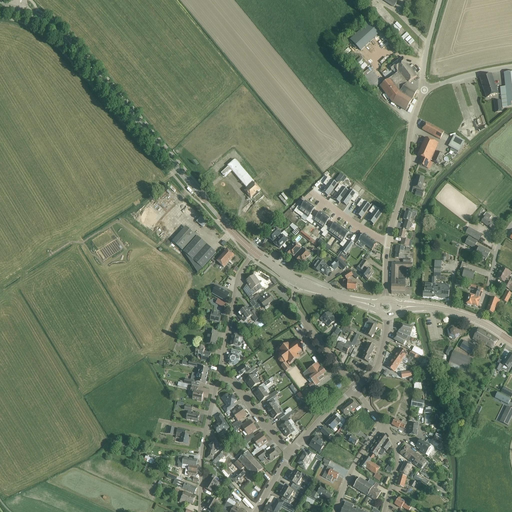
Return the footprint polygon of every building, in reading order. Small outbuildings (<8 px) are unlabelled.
[(361,51),(379,34),(369,23),(350,40),(361,51)] [(407,84),(408,83),(417,76),(402,57),(389,67),(392,71),(395,68),(398,73),(407,84)] [(389,80),(399,92),(412,100),(418,89),(408,83),(407,84),(398,73),(389,80)] [(498,94),(493,79),(492,74),(480,78),(481,82),(486,98),(498,94)] [(406,110),(412,100),(399,92),(389,80),(380,86),(393,103),(406,110)] [(511,107),(511,103),(507,104),(506,92),(501,93),(502,105),(502,108),(511,107)] [(444,132),(430,125),(426,123),(422,130),(440,139),(444,132)] [(454,135),(449,145),(454,148),(459,151),(460,151),(461,149),(462,146),(464,143),(465,141),(454,135)] [(430,162),(438,143),(426,138),(417,156),(422,158),(419,165),(427,168),(430,161),(430,162)] [(438,151),(433,162),(438,164),(443,154),(438,151)] [(231,162),(227,166),(228,166),(235,174),(247,189),(245,191),(251,198),(252,197),(255,195),(261,190),(235,160),(231,162)] [(424,178),(422,177),(417,176),(415,183),(414,182),(413,187),(421,189),(424,178)] [(325,187),(323,191),(329,195),(337,185),(328,178),(324,183),(327,185),(325,187)] [(339,193),(335,198),(340,202),(341,201),(348,192),(339,185),(336,190),(339,193)] [(348,192),(341,201),(347,205),(351,199),(354,202),(358,196),(350,190),(348,192)] [(361,207),(356,213),(362,218),(362,217),(369,208),(370,206),(361,200),(358,205),(359,206),(361,207)] [(298,206),(294,211),(297,213),(299,211),(303,214),(306,211),(310,205),(306,202),(301,208),(298,206)] [(306,211),(303,214),(308,218),(306,220),(309,222),(311,220),(313,216),(310,214),(315,208),(310,205),(306,211)] [(373,214),(369,219),(375,223),(383,213),(374,206),(371,210),(370,211),(373,214)] [(417,211),(412,210),(409,209),(408,213),(406,212),(405,216),(404,216),(403,218),(404,219),(406,220),(405,225),(404,225),(403,228),(409,229),(411,222),(410,221),(411,217),(414,218),(415,216),(416,216),(417,211)] [(311,220),(309,222),(312,224),(314,222),(318,225),(320,222),(325,216),(320,212),(316,218),(313,216),(311,220)] [(491,217),(487,214),(486,213),(484,216),(485,217),(482,221),(494,230),(497,225),(489,220),(491,217)] [(200,216),(196,222),(202,228),(207,223),(200,216)] [(320,222),(318,225),(322,228),(321,231),(324,233),(325,230),(328,227),(325,225),(329,219),(325,216),(320,222)] [(325,230),(324,233),(326,235),(328,232),(333,236),(335,233),(340,226),(335,223),(331,229),(328,227),(325,230)] [(335,233),(333,236),(337,239),(340,236),(344,230),(340,226),(335,233)] [(465,233),(465,234),(467,235),(468,235),(472,237),(476,231),(469,227),(465,233)] [(274,241),(275,243),(279,239),(277,238),(281,234),(276,229),(267,237),(270,240),(270,239),(273,242),(274,241)] [(340,236),(337,239),(342,242),(340,245),(343,247),(345,244),(347,241),(344,239),(348,233),(344,230),(340,236)] [(398,230),(397,234),(399,235),(399,238),(402,239),(400,245),(405,246),(408,247),(408,246),(411,247),(412,244),(413,241),(410,240),(404,239),(406,232),(405,232),(401,230),(400,231),(398,230)] [(282,236),(281,234),(277,238),(279,239),(275,243),(274,244),(277,246),(280,249),(288,241),(282,236)] [(363,234),(358,240),(359,240),(365,245),(372,250),(377,244),(371,239),(369,238),(363,234)] [(204,269),(210,261),(216,253),(197,237),(184,252),(204,269)] [(468,237),(465,244),(474,249),(477,241),(468,237)] [(350,240),(342,251),(346,254),(354,243),(350,240)] [(291,254),(294,257),(303,247),(302,247),(301,249),(301,248),(301,249),(296,244),(295,243),(286,253),(289,256),(291,254)] [(404,248),(401,247),(397,246),(396,249),(397,249),(395,258),(402,259),(404,248)] [(303,247),(294,257),(295,256),(297,257),(296,259),(299,262),(300,260),(303,263),(304,262),(305,262),(306,260),(306,259),(311,255),(310,254),(310,255),(305,250),(305,249),(303,247)] [(487,258),(490,252),(483,249),(482,250),(479,248),(475,256),(478,257),(485,260),(485,261),(487,258)] [(226,249),(220,257),(216,261),(224,267),(234,256),(226,249)] [(364,274),(363,276),(368,280),(374,272),(368,268),(366,271),(364,269),(368,263),(363,259),(357,269),(361,272),(364,274)] [(316,260),(313,263),(316,265),(314,268),(316,270),(317,271),(318,272),(319,272),(320,271),(321,271),(323,273),(326,275),(330,271),(332,272),(334,269),(335,270),(339,266),(335,261),(330,266),(331,267),(329,268),(326,265),(319,260),(318,262),(316,260)] [(468,264),(463,262),(462,262),(459,271),(464,273),(463,276),(467,278),(468,276),(472,278),(472,279),(475,272),(473,272),(473,271),(472,271),(466,269),(468,264)] [(391,291),(391,294),(395,294),(395,291),(405,292),(405,294),(405,295),(411,295),(412,290),(412,288),(405,288),(406,275),(406,268),(407,268),(412,269),(412,264),(406,264),(399,264),(397,264),(392,263),(392,271),(391,291)] [(511,272),(507,270),(502,267),(499,273),(498,273),(496,278),(504,282),(506,278),(508,280),(511,272)] [(350,271),(353,275),(357,279),(359,277),(351,270),(350,271)] [(347,279),(353,275),(350,271),(344,275),(347,279)] [(423,292),(423,298),(431,298),(432,298),(432,293),(433,293),(434,288),(435,288),(435,284),(436,284),(436,280),(436,278),(436,277),(436,276),(440,277),(441,276),(441,274),(434,274),(434,277),(432,277),(432,284),(431,284),(425,283),(424,292),(423,292)] [(260,284),(254,276),(246,282),(250,287),(248,289),(248,291),(246,293),(250,299),(254,297),(252,295),(262,288),(260,284)] [(356,290),(357,283),(351,283),(351,281),(343,281),(343,285),(347,285),(347,289),(356,290)] [(449,285),(436,284),(435,284),(435,288),(434,288),(433,293),(432,293),(432,298),(448,300),(449,289),(449,285)] [(468,299),(466,304),(471,306),(471,305),(477,307),(480,298),(482,293),(483,289),(479,287),(469,284),(468,288),(476,291),(474,296),(470,295),(468,299)] [(230,293),(216,285),(212,294),(221,299),(225,302),(230,293)] [(507,291),(502,300),(506,303),(511,294),(507,291)] [(260,296),(253,300),(256,304),(254,306),(256,310),(260,307),(260,305),(262,304),(265,309),(269,306),(268,304),(272,301),(268,295),(262,299),(260,296)] [(491,297),(486,311),(493,314),(495,308),(497,309),(500,300),(491,297)] [(247,307),(237,314),(241,320),(243,319),(245,321),(251,317),(254,322),(260,317),(252,307),(255,311),(251,313),(247,307)] [(218,313),(213,312),(212,312),(210,321),(220,323),(221,317),(217,316),(218,313)] [(332,317),(329,312),(321,318),(328,327),(336,321),(333,316),(332,317)] [(364,327),(375,333),(376,330),(375,330),(377,327),(375,327),(377,324),(368,319),(365,323),(366,324),(364,327)] [(399,332),(398,332),(408,336),(410,337),(413,327),(407,325),(407,326),(402,325),(401,330),(400,329),(400,333),(399,332)] [(460,334),(459,328),(459,327),(458,328),(453,326),(453,325),(452,325),(452,326),(448,330),(447,330),(448,330),(449,336),(448,337),(449,337),(449,336),(455,338),(455,339),(455,338),(460,334)] [(373,335),(375,333),(364,327),(363,330),(366,331),(364,334),(371,338),(373,335)] [(492,349),(495,345),(497,341),(478,329),(476,333),(472,339),(484,346),(485,345),(492,349)] [(216,332),(212,330),(209,330),(206,344),(213,345),(215,346),(217,337),(215,336),(216,332)] [(408,336),(398,332),(398,333),(399,333),(397,335),(394,340),(403,345),(408,336)] [(235,337),(232,336),(230,345),(239,347),(241,346),(241,344),(240,343),(238,342),(239,337),(244,338),(245,335),(236,334),(235,337)] [(356,343),(357,340),(358,339),(356,337),(354,340),(352,343),(347,341),(346,344),(345,344),(341,351),(344,353),(344,352),(347,354),(351,346),(354,347),(356,343)] [(341,351),(345,344),(347,341),(345,339),(343,343),(340,341),(337,348),(339,350),(341,351)] [(303,352),(306,350),(305,347),(300,340),(297,342),(296,342),(291,346),(289,343),(278,351),(281,354),(279,355),(280,356),(279,357),(278,360),(280,363),(283,363),(285,363),(282,366),(286,372),(290,369),(287,365),(289,364),(289,365),(300,357),(297,354),(302,350),(303,352)] [(464,341),(460,347),(471,354),(475,348),(464,341)] [(365,348),(373,352),(374,349),(373,349),(375,346),(368,343),(365,348)] [(203,352),(205,346),(197,345),(195,354),(198,354),(198,357),(197,357),(198,358),(198,359),(199,360),(200,361),(201,361),(204,361),(204,363),(205,362),(209,363),(211,353),(203,352)] [(413,347),(411,351),(423,357),(424,356),(422,353),(413,347)] [(360,352),(363,353),(369,356),(371,354),(373,352),(365,348),(365,349),(362,348),(360,352)] [(400,348),(395,356),(402,361),(405,363),(406,363),(407,361),(407,360),(404,357),(407,353),(400,348)] [(241,351),(233,350),(232,354),(230,355),(229,355),(228,356),(227,358),(228,358),(227,361),(229,363),(228,363),(230,365),(232,365),(234,365),(238,363),(239,360),(239,358),(238,357),(236,355),(241,351)] [(449,362),(466,369),(468,369),(472,358),(453,351),(449,362)] [(371,357),(369,356),(363,353),(362,353),(364,354),(361,359),(368,363),(370,360),(369,360),(371,357)] [(499,359),(494,369),(496,370),(499,372),(501,369),(504,365),(506,366),(506,367),(507,367),(508,367),(510,363),(511,364),(511,363),(511,354),(509,353),(506,358),(505,359),(503,361),(503,362),(502,361),(499,359)] [(395,356),(387,367),(394,372),(398,367),(402,361),(395,356)] [(239,369),(237,371),(239,374),(240,374),(241,375),(244,373),(246,376),(252,372),(250,369),(251,369),(247,363),(241,367),(241,368),(239,369)] [(313,382),(309,385),(311,389),(320,383),(319,381),(324,378),(322,376),(326,373),(322,369),(321,369),(317,364),(308,370),(308,371),(303,374),(308,380),(310,378),(313,382)] [(198,374),(207,376),(209,369),(198,367),(198,370),(199,370),(198,374)] [(248,385),(257,379),(259,377),(256,373),(258,371),(256,369),(250,373),(252,376),(245,380),(248,385)] [(207,376),(198,374),(193,373),(191,380),(185,379),(185,382),(180,381),(180,382),(184,383),(192,385),(193,381),(200,383),(205,384),(207,376)] [(500,375),(495,386),(499,387),(504,377),(500,375)] [(258,398),(266,392),(269,390),(266,386),(273,381),(271,378),(263,384),(265,386),(259,390),(254,393),(258,398)] [(260,383),(257,379),(248,385),(251,389),(260,383)] [(197,400),(197,401),(201,402),(203,392),(197,391),(198,388),(192,386),(191,391),(194,392),(192,399),(197,400)] [(508,396),(511,391),(504,387),(501,392),(508,396)] [(269,396),(266,392),(258,398),(261,402),(265,399),(269,396)] [(495,397),(495,398),(508,405),(508,404),(510,399),(511,399),(497,392),(497,393),(498,393),(496,398),(495,397)] [(227,412),(232,409),(234,407),(232,404),(237,401),(233,395),(230,397),(228,394),(222,398),(226,404),(227,403),(229,405),(224,408),(227,412)] [(270,413),(277,408),(274,403),(276,402),(273,398),(267,401),(269,404),(268,405),(269,405),(266,408),(270,413)] [(347,405),(351,411),(354,408),(355,409),(357,407),(352,399),(349,401),(350,402),(347,405)] [(421,411),(422,403),(412,402),(411,410),(421,411)] [(348,414),(351,411),(347,405),(343,408),(342,406),(340,408),(345,416),(348,414)] [(195,414),(191,413),(191,411),(191,412),(192,407),(185,406),(184,410),(189,411),(187,420),(193,421),(198,422),(200,415),(195,414)] [(235,417),(244,411),(240,406),(233,411),(232,409),(227,412),(226,413),(228,416),(232,413),(235,417)] [(511,409),(507,407),(507,406),(499,422),(500,422),(501,420),(509,423),(508,425),(507,426),(508,426),(511,417),(511,409)] [(280,419),(285,416),(282,411),(280,413),(277,408),(270,413),(274,419),(277,417),(277,418),(278,417),(280,419)] [(234,428),(241,423),(240,421),(247,416),(244,411),(235,417),(238,421),(232,425),(234,428)] [(218,435),(229,428),(220,413),(215,417),(218,422),(219,422),(220,423),(217,424),(213,426),(218,435)] [(284,424),(280,427),(283,432),(291,426),(288,421),(289,421),(288,419),(291,415),(289,413),(285,416),(280,419),(283,422),(284,421),(285,423),(284,424)] [(330,420),(326,424),(329,427),(330,427),(333,430),(338,425),(340,423),(342,425),(346,421),(340,416),(338,419),(335,416),(332,419),(330,421),(330,420)] [(404,429),(406,426),(407,423),(407,422),(403,420),(401,423),(395,419),(392,424),(398,428),(400,426),(404,429)] [(243,425),(241,423),(234,428),(236,427),(238,429),(242,427),(245,431),(253,425),(250,420),(243,425)] [(351,424),(346,421),(341,427),(341,428),(347,432),(351,424)] [(417,431),(418,425),(417,425),(418,422),(409,421),(409,424),(409,425),(408,430),(409,430),(409,435),(417,436),(417,431)] [(291,426),(283,432),(287,437),(291,434),(292,433),(294,436),(299,432),(296,428),(294,425),(293,424),(291,426)] [(257,429),(253,425),(245,431),(248,435),(244,437),(246,440),(251,436),(250,434),(257,429)] [(173,435),(175,428),(168,427),(166,433),(173,435)] [(332,434),(328,430),(325,427),(321,431),(328,438),(332,434)] [(186,431),(181,430),(177,429),(176,438),(180,439),(179,443),(183,443),(188,444),(189,439),(188,439),(189,435),(184,434),(184,431),(186,431)] [(253,435),(251,436),(246,440),(248,443),(253,440),(256,444),(265,437),(261,433),(254,438),(253,435)] [(346,435),(344,438),(349,441),(351,443),(355,445),(359,440),(352,436),(353,435),(348,433),(346,436),(346,435)] [(430,444),(438,449),(439,450),(441,447),(440,443),(442,440),(441,435),(436,433),(432,441),(430,444)] [(383,434),(377,443),(382,446),(378,452),(382,455),(385,450),(386,451),(391,445),(387,439),(384,434),(383,434)] [(222,448),(216,441),(214,436),(210,439),(213,443),(211,445),(210,445),(210,446),(210,447),(210,448),(209,449),(207,455),(210,459),(213,457),(214,453),(222,448)] [(265,437),(256,444),(254,445),(256,449),(254,451),(256,454),(258,452),(263,449),(261,447),(265,444),(268,442),(265,437)] [(323,442),(320,440),(316,437),(310,446),(319,452),(324,446),(322,444),(323,442)] [(431,446),(421,439),(416,446),(417,447),(416,448),(419,449),(421,449),(420,451),(425,454),(431,446)] [(377,452),(378,452),(382,446),(377,443),(370,452),(372,453),(369,458),(372,460),(377,452)] [(416,454),(410,449),(406,446),(400,453),(421,470),(427,462),(417,453),(416,454)] [(267,454),(266,453),(264,451),(257,456),(260,459),(264,456),(266,459),(269,457),(271,461),(275,458),(276,458),(276,457),(278,456),(274,449),(267,454)] [(306,464),(310,458),(313,459),(315,455),(309,451),(307,454),(304,453),(298,463),(301,465),(300,466),(306,470),(308,465),(306,464)] [(239,460),(245,466),(253,459),(247,452),(239,460)] [(155,458),(147,455),(144,461),(152,464),(155,458)] [(182,468),(186,468),(189,469),(190,467),(193,467),(193,466),(196,467),(196,466),(197,460),(179,457),(177,464),(182,464),(182,468)] [(372,460),(369,458),(367,457),(360,466),(365,469),(366,468),(375,474),(380,468),(371,461),(372,460)] [(263,469),(253,459),(245,466),(251,472),(249,474),(252,478),(263,469)] [(412,466),(409,464),(405,461),(399,472),(407,476),(412,466)] [(189,469),(186,468),(185,475),(188,475),(188,476),(196,477),(196,473),(197,473),(198,471),(197,471),(198,467),(196,466),(196,467),(193,466),(193,467),(190,467),(189,469)] [(322,477),(325,478),(330,481),(332,477),(336,479),(339,474),(331,470),(332,468),(328,466),(322,477)] [(222,472),(226,477),(230,473),(226,468),(222,472)] [(242,469),(232,479),(236,483),(246,474),(242,469)] [(293,471),(291,476),(300,481),(303,477),(293,471)] [(197,488),(181,481),(183,478),(169,472),(167,477),(175,480),(173,485),(194,494),(197,488)] [(214,480),(215,477),(211,474),(206,483),(210,485),(208,489),(213,493),(219,483),(214,480)] [(404,488),(407,477),(399,475),(396,486),(404,488)] [(294,487),(297,490),(306,494),(307,491),(297,485),(300,481),(291,476),(288,480),(295,484),(294,487)] [(359,478),(353,487),(367,496),(368,496),(376,501),(381,492),(376,489),(379,484),(376,482),(376,483),(370,479),(367,483),(359,478)] [(285,486),(282,490),(291,496),(293,497),(297,490),(294,487),(291,486),(290,489),(285,486)] [(333,494),(329,491),(320,487),(317,493),(310,490),(305,500),(306,501),(306,502),(308,502),(310,503),(311,504),(312,504),(313,505),(318,494),(330,500),(333,494)] [(239,504),(246,497),(237,488),(230,495),(239,504)] [(289,500),(291,496),(282,490),(279,495),(286,499),(284,501),(290,505),(292,502),(289,500)] [(196,497),(191,495),(184,492),(180,502),(184,503),(185,501),(193,504),(196,497)] [(219,503),(214,500),(210,498),(206,505),(209,506),(207,508),(212,510),(214,511),(219,503)] [(411,506),(403,501),(398,498),(395,504),(401,508),(402,507),(408,511),(411,506)] [(266,507),(263,511),(278,511),(281,506),(292,511),(293,511),(296,508),(290,505),(288,504),(284,502),(282,501),(277,499),(273,508),(272,510),(266,507)] [(352,504),(351,505),(345,502),(341,511),(367,511),(356,507),(355,510),(352,508),(354,505),(352,504)]
